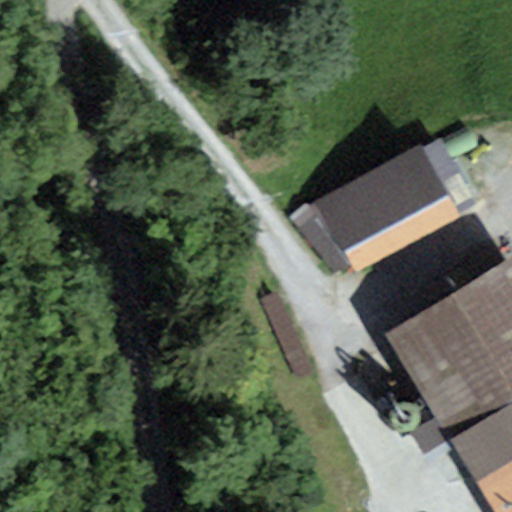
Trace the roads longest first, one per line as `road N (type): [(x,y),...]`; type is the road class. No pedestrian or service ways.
road 1 (track): [(158,511),(126,298),(62,0)]
road 2 (track): [(95,0),(270,227),(322,312)]
